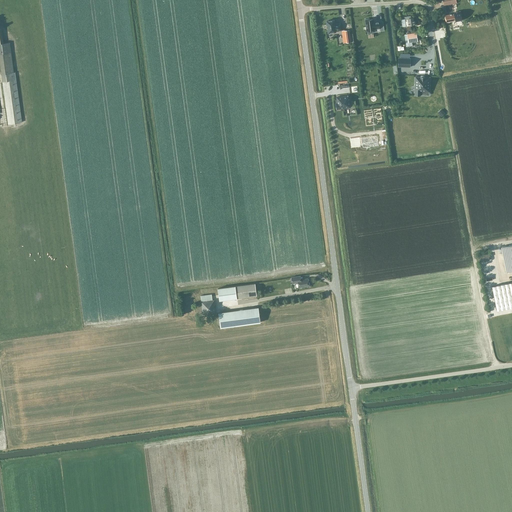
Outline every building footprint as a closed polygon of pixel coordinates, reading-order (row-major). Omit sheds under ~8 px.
[(352,19),(364,18),(364,11),(352,11),(352,19)] [(454,14),(446,15),(447,22),(456,20),(456,21),(455,21),(455,22),(462,20),(460,11),(454,12),(454,13),(454,14)] [(407,31),(411,30),(411,26),(415,25),(414,18),(411,18),(411,16),(405,17),(407,31)] [(369,19),(365,19),(367,31),(368,31),(368,34),(373,33),(372,30),(374,30),(374,29),(380,28),(379,22),(373,22),(373,19),(369,20),(369,19)] [(336,32),(335,31),(341,30),(340,24),(335,25),(334,20),(326,21),(327,25),(326,25),(326,29),(328,29),(328,33),(336,32)] [(21,123),(15,72),(13,72),(11,53),(9,42),(3,43),(1,29),(0,28),(0,65),(8,124),(21,123)] [(408,40),(405,40),(406,47),(409,46),(412,46),(412,42),(417,41),(416,33),(407,34),(408,40)] [(398,67),(410,67),(410,59),(398,58),(398,67)] [(415,77),(415,95),(420,96),(420,95),(429,95),(429,92),(430,92),(430,77),(415,77)] [(337,109),(350,108),(349,99),(348,99),(348,96),(336,97),(337,103),(336,103),(337,109)] [(506,272),(511,271),(511,244),(501,247),(506,272)] [(299,287),(309,286),(308,278),(301,280),(300,276),(291,277),(292,283),(298,282),(299,287)] [(511,282),(491,286),(496,310),(511,307),(511,282)] [(235,286),(237,298),(257,296),(255,284),(235,286)] [(237,298),(235,286),(218,289),(219,301),(237,298)] [(202,302),(201,302),(203,315),(206,314),(206,316),(208,316),(208,314),(216,313),(214,300),(212,300),(212,294),(201,296),(202,302)] [(221,328),(260,322),(258,307),(219,313),(221,328)]
